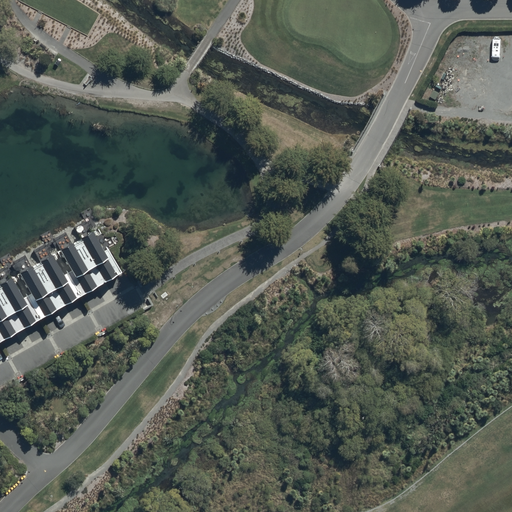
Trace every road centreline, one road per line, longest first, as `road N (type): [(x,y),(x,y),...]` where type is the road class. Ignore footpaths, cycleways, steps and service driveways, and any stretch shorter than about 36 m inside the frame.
road 1 (residential): [(436,7),(398,96),(326,211),(198,305),(46,472)]
road 2 (residential): [(0,375),(131,303)]
